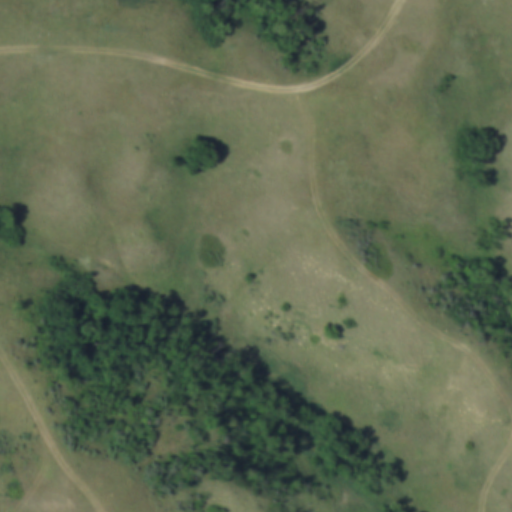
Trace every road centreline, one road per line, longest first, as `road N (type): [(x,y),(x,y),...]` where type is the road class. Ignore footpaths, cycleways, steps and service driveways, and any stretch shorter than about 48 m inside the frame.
road 1 (track): [(0,50),(151,62),(233,86),(320,89),(391,27),(398,0)]
road 2 (track): [(0,352),(49,453),(92,511)]
